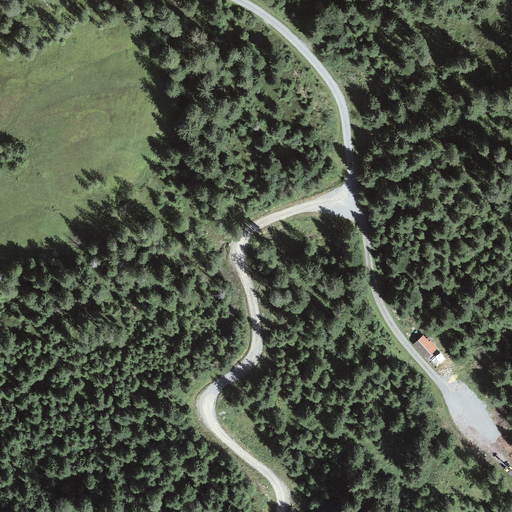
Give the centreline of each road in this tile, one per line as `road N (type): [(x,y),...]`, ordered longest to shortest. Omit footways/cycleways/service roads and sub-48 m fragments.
road 1 (track): [(237,0),(281,28),(336,91),(386,316),(511,468)]
road 2 (track): [(282,511),(267,475),(206,414),(212,392),(249,364),(260,329),(237,239),(250,222),(356,197)]
